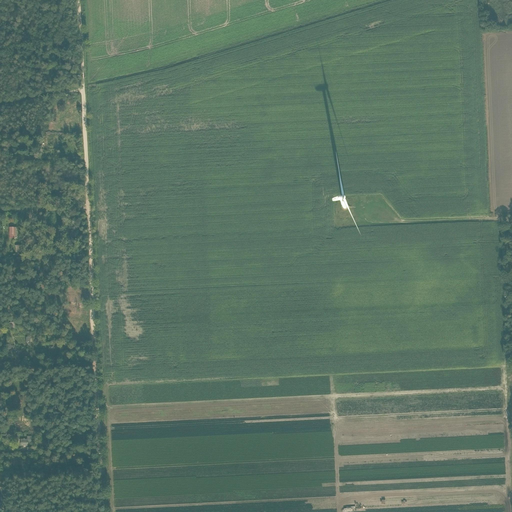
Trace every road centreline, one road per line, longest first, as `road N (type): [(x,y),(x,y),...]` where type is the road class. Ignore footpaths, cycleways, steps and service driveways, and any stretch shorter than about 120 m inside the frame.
road 1 (track): [(78,0),(88,207)]
road 2 (track): [(88,207),(97,365)]
road 3 (track): [(97,365),(102,511)]
